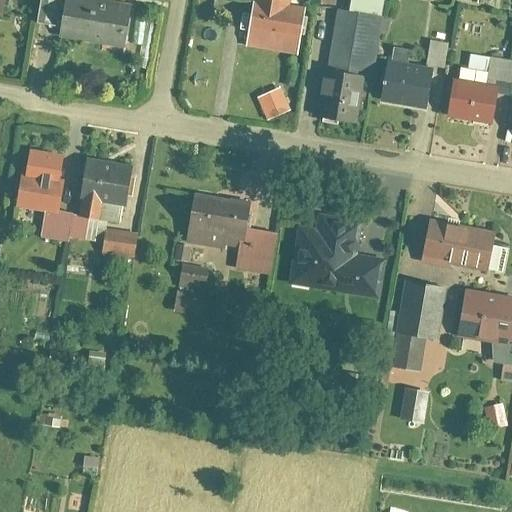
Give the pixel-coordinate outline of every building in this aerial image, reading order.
[(286,8),(287,0),(215,0),(248,5),(240,48),(296,57),(302,10),(286,8)] [(59,6),(52,39),(123,50),(127,17),(59,6)] [(424,75),(377,67),(372,102),(419,111),(424,75)] [(360,81),(317,74),(310,123),(353,130),(360,81)] [(497,90),(447,81),(439,118),(490,127),(497,90)] [(10,209),(54,215),(62,162),(18,155),(10,209)] [(65,202),(127,211),(133,175),(70,167),(65,202)] [(176,241),(235,251),(243,207),(186,197),(176,241)] [(281,287),(379,303),(385,263),(361,258),(366,226),(310,217),(306,231),(301,230),(294,229),(281,287)] [(490,234),(424,224),(416,263),(482,275),(490,234)] [(140,235),(101,229),(97,254),(135,261),(140,235)] [(434,345),(443,293),(399,286),(385,373),(420,378),(425,344),(434,345)] [(449,339),(505,348),(511,304),(457,295),(449,339)]
